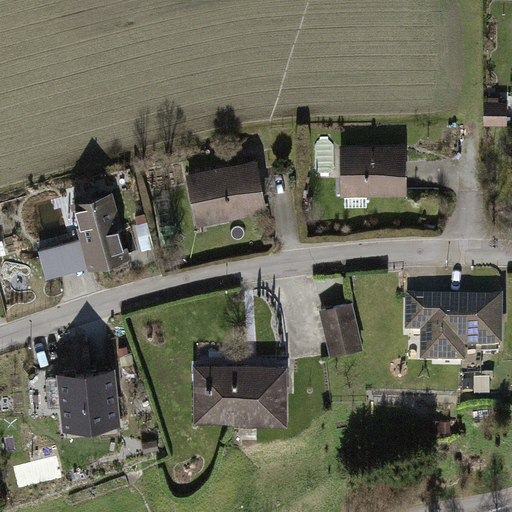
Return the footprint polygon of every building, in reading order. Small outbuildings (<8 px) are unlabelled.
[(501,100),(483,101),(483,123),(502,122),(501,100)] [(403,141),(338,143),(339,192),(404,191),(403,141)] [(254,155),(181,171),(193,224),(265,208),(254,155)] [(126,254),(109,186),(69,196),(79,238),(86,263),(126,254)] [(79,238),(37,248),(43,274),(86,263),(79,238)] [(497,292),(403,292),(403,329),(416,329),(416,358),(461,358),(461,344),(498,344),(497,292)] [(348,298),(315,306),(327,354),(360,346),(348,298)] [(282,357),(190,359),(192,422),(284,420),(282,357)] [(112,363),(58,370),(66,428),(120,421),(112,363)]
